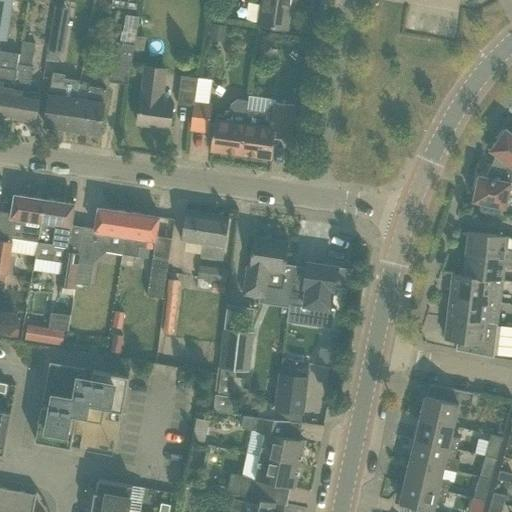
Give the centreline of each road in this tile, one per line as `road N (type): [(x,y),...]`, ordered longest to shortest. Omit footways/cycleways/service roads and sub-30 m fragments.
road 1 (residential): [(310,196),(0,147)]
road 2 (tertiary): [(411,214),(447,125),(511,42)]
road 3 (residential): [(310,196),(345,0)]
road 4 (tertiary): [(345,511),(375,346)]
road 5 (residential): [(511,378),(375,346)]
road 6 (tertiary): [(375,346),(411,214)]
